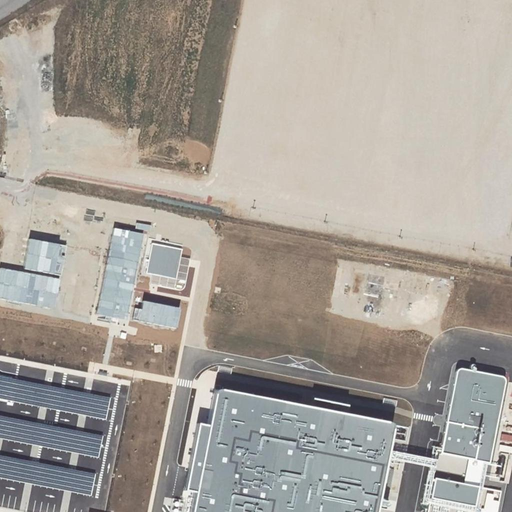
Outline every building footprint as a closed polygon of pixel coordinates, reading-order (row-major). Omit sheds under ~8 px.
[(31,232),(50,236),(53,221),(33,218),(31,232)] [(103,248),(84,355),(119,362),(126,324),(144,327),(151,288),(153,289),(158,262),(198,269),(204,235),(147,225),(146,233),(109,226),(107,235),(100,233),(98,247),(103,248)] [(199,273),(206,274),(209,259),(202,258),(199,273)] [(426,288),(428,275),(416,273),(414,286),(426,288)] [(387,285),(397,286),(397,277),(388,276),(387,285)] [(461,333),(486,337),(494,287),(463,282),(461,297),(467,298),(461,333)] [(62,284),(58,306),(69,307),(73,286),(62,284)] [(90,312),(94,289),(80,287),(77,310),(90,312)] [(399,361),(403,348),(384,342),(380,354),(377,353),(374,361),(380,362),(382,356),(399,361)] [(106,418),(115,362),(80,356),(68,430),(102,435),(120,438),(123,421),(106,418)] [(409,370),(418,369),(418,357),(408,357),(409,370)] [(407,393),(411,373),(372,366),(369,386),(407,393)] [(459,366),(428,511),(479,511),(508,376),(459,366)] [(377,511),(395,421),(216,386),(209,423),(201,421),(188,486),(195,488),(190,511),(377,511)] [(30,420),(30,432),(59,434),(59,422),(30,420)] [(54,463),(56,441),(42,440),(40,462),(54,463)]
